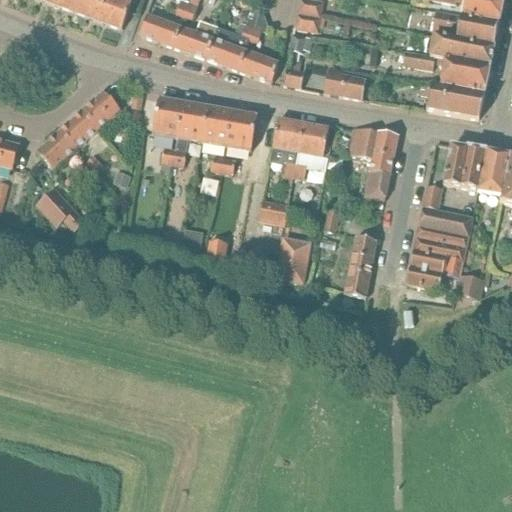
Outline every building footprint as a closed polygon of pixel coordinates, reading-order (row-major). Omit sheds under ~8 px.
[(52,0),(50,7),(73,15),(78,0),(52,0)] [(97,24),(105,0),(78,0),(73,15),(97,24)] [(116,0),(105,0),(97,24),(122,33),(128,14),(131,6),(116,0)] [(190,0),(189,7),(184,21),(192,24),(200,0),(190,0)] [(464,7),(461,22),(499,29),(504,4),(481,0),(426,0),(426,2),(455,8),(456,5),(464,7)] [(298,17),(322,21),(322,18),(325,19),(327,8),(323,7),(323,6),(300,2),(298,17)] [(184,21),(189,7),(180,4),(175,18),(184,21)] [(259,14),(253,32),(249,44),(258,47),(262,35),(267,33),(261,15),(259,14)] [(456,44),(494,52),(499,29),(461,22),(435,16),(431,32),(447,36),(455,32),(458,33),(456,44)] [(322,21),(298,17),(295,34),(319,37),(319,32),(323,32),(325,21),(322,21)] [(139,39),(173,52),(180,31),(147,19),(139,39)] [(173,52),(205,63),(216,30),(200,24),(195,37),(180,31),(173,52)] [(235,37),(216,30),(205,63),(237,75),(245,55),(249,44),(253,32),(245,29),(244,32),(237,29),(235,37)] [(313,42),(307,41),(293,38),(289,56),(292,56),(291,64),(298,66),(300,58),(304,59),(304,55),(310,56),(313,42)] [(435,39),(430,61),(490,71),(494,52),(456,44),(435,39)] [(279,67),(245,55),(237,75),(271,88),(279,67)] [(445,70),(440,92),(484,100),(490,71),(430,61),(404,56),(402,70),(433,75),(435,68),(445,70)] [(301,93),(304,75),(299,74),(300,68),(288,65),(283,89),(301,93)] [(362,104),(366,84),(343,80),(344,74),(328,72),(324,97),(362,104)] [(478,123),(484,100),(440,92),(430,90),(429,95),(426,114),(478,123)] [(103,95),(81,115),(98,134),(120,114),(103,95)] [(140,113),(142,100),(134,99),(131,112),(140,113)] [(177,142),(184,108),(158,103),(152,138),(177,142)] [(208,112),(184,108),(177,142),(175,154),(172,168),(184,170),(188,144),(202,146),(208,112)] [(232,116),(208,112),(202,146),(226,150),(232,116)] [(98,134),(81,115),(58,136),(75,154),(98,134)] [(257,120),(232,116),(226,150),(251,155),(257,120)] [(272,152),(298,157),(303,129),(277,124),(272,152)] [(295,169),(292,183),(303,185),(305,172),(324,176),(327,162),(323,161),(325,153),(328,133),(303,129),(298,157),(299,157),(296,169),(295,169)] [(371,164),(369,175),(389,180),(398,141),(355,132),(348,159),(371,164)] [(53,174),(75,154),(58,136),(36,155),(53,174)] [(19,149),(0,143),(0,169),(12,173),(19,149)] [(477,194),(485,156),(468,153),(451,150),(443,188),(461,192),(463,192),(477,194)] [(161,166),(172,168),(175,154),(164,152),(161,166)] [(510,161),(485,156),(477,194),(500,199),(499,206),(501,207),(510,161)] [(94,174),(101,168),(93,159),(86,165),(94,174)] [(340,174),(342,162),(330,159),(328,171),(340,174)] [(221,177),(224,162),(212,160),(210,175),(221,177)] [(511,161),(510,161),(501,207),(511,209),(511,161)] [(235,164),(224,162),(221,177),(233,179),(235,164)] [(282,181),(292,183),(295,169),(285,166),(282,181)] [(117,175),(113,186),(126,191),(130,179),(117,175)] [(367,188),(387,192),(389,180),(369,175),(367,188)] [(64,186),(73,196),(79,190),(71,180),(64,186)] [(0,186),(0,218),(8,189),(0,187),(0,186)] [(384,204),(387,192),(367,188),(364,200),(384,204)] [(77,223),(48,190),(30,207),(48,228),(57,219),(68,231),(77,223)] [(426,196),(440,199),(441,193),(427,190),(426,196)] [(438,207),(440,199),(426,196),(424,203),(438,207)] [(437,213),(438,207),(424,203),(422,210),(437,213)] [(259,225),(285,230),(288,210),(263,205),(259,225)] [(323,234),(335,236),(339,217),(327,214),(323,234)] [(418,230),(468,241),(471,226),(422,214),(418,230)] [(464,262),(468,241),(418,230),(406,287),(437,294),(444,262),(463,265),(464,262)] [(157,239),(130,233),(127,248),(154,254),(157,239)] [(376,245),(360,242),(355,241),(344,298),(366,302),(376,245)] [(166,242),(162,263),(178,265),(181,245),(166,242)] [(283,243),(276,283),(302,288),(309,248),(283,243)] [(210,245),(206,270),(222,273),(227,248),(210,245)] [(201,252),(184,249),(181,266),(198,269),(201,252)] [(253,252),(248,278),(264,281),(268,255),(253,252)] [(483,285),(482,290),(487,291),(490,275),(485,274),(483,285)] [(482,290),(483,285),(460,280),(455,299),(478,304),(482,290)]
